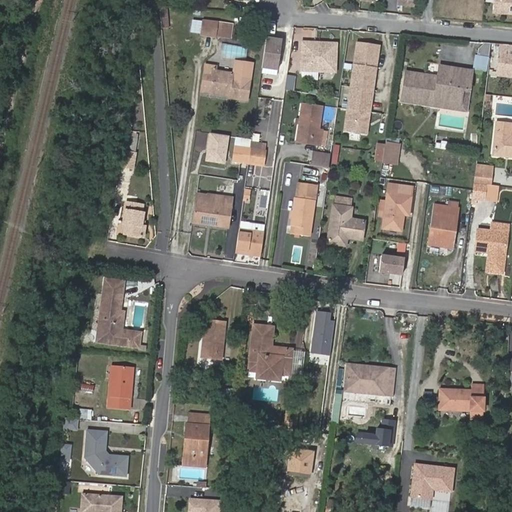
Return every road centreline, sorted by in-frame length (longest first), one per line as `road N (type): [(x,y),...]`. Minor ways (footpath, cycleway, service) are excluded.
road 1 (residential): [(511,312),(238,272)]
road 2 (residential): [(272,0),(295,19),(511,36)]
road 3 (residential): [(175,303),(155,511)]
road 4 (residential): [(0,182),(43,0)]
road 5 (unknown): [(275,277),(291,139)]
